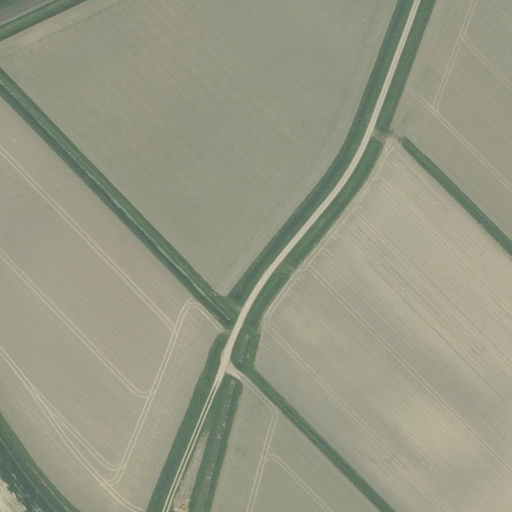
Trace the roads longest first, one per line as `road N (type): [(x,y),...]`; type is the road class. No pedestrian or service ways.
road 1 (unclassified): [(216,378),(265,274),(353,165),(417,0)]
road 2 (track): [(163,511),(216,378)]
